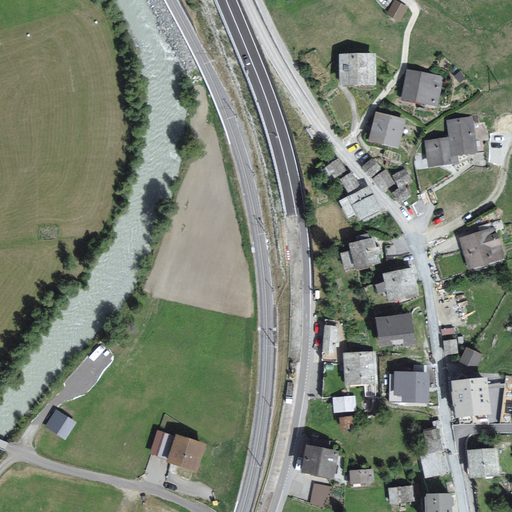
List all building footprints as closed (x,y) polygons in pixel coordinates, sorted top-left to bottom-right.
[(393,0),(388,12),(402,19),(409,5),(399,0),(393,0)] [(404,33),(393,27),(384,43),(395,49),(404,33)] [(377,54),(347,54),(347,82),(377,83),(377,54)] [(440,78),(410,74),(406,103),(436,106),(440,78)] [(403,118),(374,111),(366,138),(396,146),(403,118)] [(471,120),(448,122),(452,154),(474,151),(471,120)] [(449,166),(443,138),(423,142),(429,170),(449,166)] [(372,158),(362,166),(374,180),(384,172),(372,158)] [(416,172),(407,163),(394,176),(403,185),(416,172)] [(387,173),(376,181),(388,195),(398,187),(387,173)] [(333,174),(322,181),(332,197),(343,190),(333,174)] [(358,207),(349,191),(338,197),(346,213),(358,207)] [(393,210),(399,221),(415,212),(409,201),(393,210)] [(373,227),(368,215),(352,222),(356,234),(373,227)] [(492,232),(463,240),(471,268),(500,260),(492,232)] [(376,235),(349,246),(360,273),(387,261),(376,235)] [(414,269),(385,277),(392,305),(421,297),(414,269)] [(410,316),(375,321),(379,350),(414,343),(410,316)] [(337,351),(338,323),(325,322),(324,350),(337,351)] [(454,334),(441,335),(442,353),(455,352),(454,334)] [(479,357),(467,351),(459,367),(470,373),(479,357)] [(373,358),(344,361),(346,389),(377,387),(373,358)] [(511,368),(503,367),(496,420),(511,421),(511,368)] [(427,374),(396,373),(395,393),(406,393),(406,399),(426,400),(427,374)] [(485,380),(454,384),(458,416),(489,413),(485,380)] [(351,412),(351,399),(333,399),(333,413),(351,412)] [(56,414),(49,425),(65,437),(73,425),(56,414)] [(434,434),(421,437),(426,454),(439,452),(434,434)] [(201,450),(172,442),(164,470),(193,478),(201,450)] [(493,447),(464,450),(467,479),(497,475),(493,447)] [(310,454),(306,484),(334,488),(339,459),(310,454)] [(369,480),(367,467),(349,471),(351,484),(369,480)] [(391,487),(394,500),(411,496),(409,483),(391,487)]
